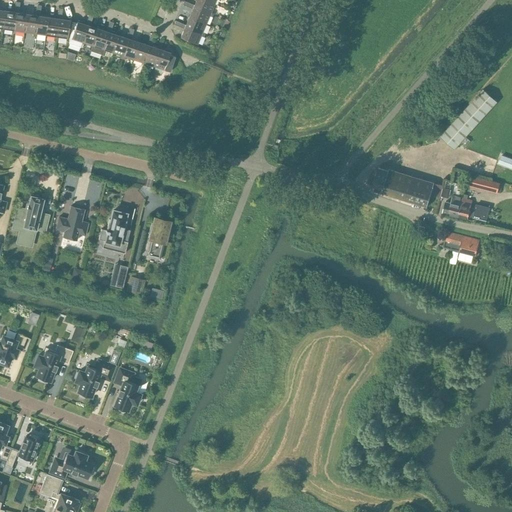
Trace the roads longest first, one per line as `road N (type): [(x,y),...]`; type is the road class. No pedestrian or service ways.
road 1 (unclassified): [(0,120),(135,137),(331,184)]
road 2 (unclassified): [(331,184),(493,0)]
road 3 (residential): [(0,394),(124,442),(99,511)]
road 4 (residential): [(185,177),(0,132)]
road 5 (unclassified): [(511,236),(331,184)]
road 6 (residential): [(61,0),(152,30),(164,30),(177,0)]
